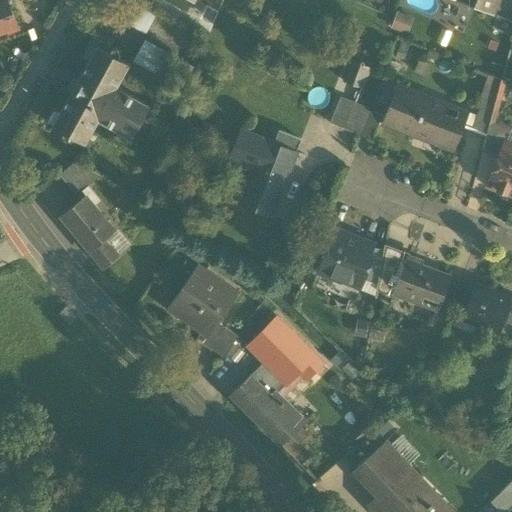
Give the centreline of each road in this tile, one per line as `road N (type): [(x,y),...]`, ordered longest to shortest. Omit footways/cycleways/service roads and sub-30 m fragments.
road 1 (secondary): [(35,232),(296,511)]
road 2 (residential): [(362,180),(511,237)]
road 3 (residential): [(0,132),(74,0)]
